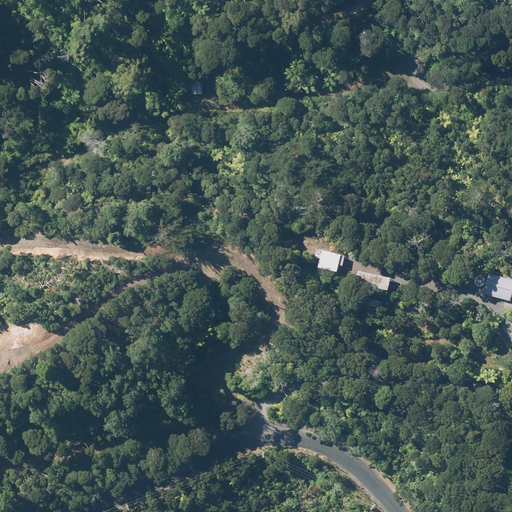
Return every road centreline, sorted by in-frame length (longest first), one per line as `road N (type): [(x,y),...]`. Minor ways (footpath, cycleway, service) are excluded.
road 1 (unclassified): [(392,511),(343,458),(279,444),(78,511)]
road 2 (track): [(242,409),(100,432),(0,459)]
road 3 (track): [(0,345),(197,248)]
road 4 (track): [(204,108),(210,88),(344,18),(363,0)]
